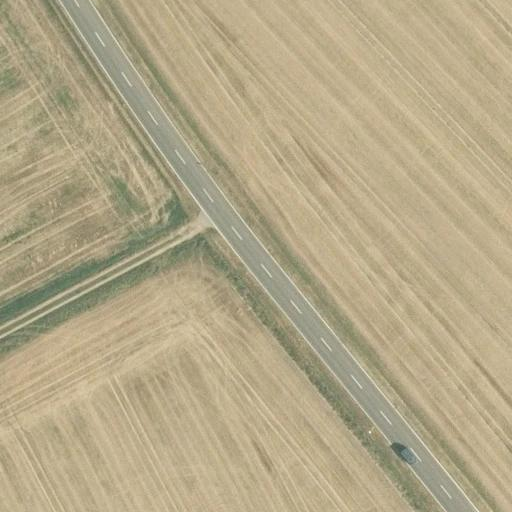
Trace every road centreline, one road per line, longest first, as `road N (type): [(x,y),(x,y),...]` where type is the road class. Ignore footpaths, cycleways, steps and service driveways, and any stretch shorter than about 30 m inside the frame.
road 1 (secondary): [(459,511),(220,214),(73,0)]
road 2 (track): [(220,214),(0,332)]
